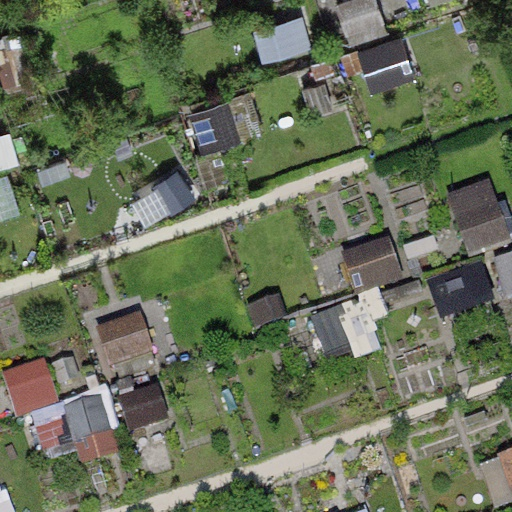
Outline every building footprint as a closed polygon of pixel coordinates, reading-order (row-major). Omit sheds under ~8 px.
[(407,23),(399,0),(345,0),(357,38),(407,23)] [(0,217),(28,208),(14,167),(0,172),(0,217)] [(476,256),(511,244),(511,218),(499,179),(455,194),(476,256)] [(365,296),(413,279),(398,236),(350,253),(365,296)] [(508,296),(511,295),(511,255),(503,256),(508,296)] [(448,320),(501,299),(486,260),(433,281),(448,320)] [(333,358),(363,349),(350,307),(320,316),(333,358)] [(119,373),(164,355),(146,312),(102,330),(119,373)] [(26,414),(66,398),(51,359),(11,374),(26,414)] [(141,434),(180,419),(164,379),(125,394),(141,434)] [(90,450),(91,459),(125,456),(118,395),(40,404),(46,455),(90,450)] [(503,508),(511,504),(511,452),(488,460),(503,508)]
